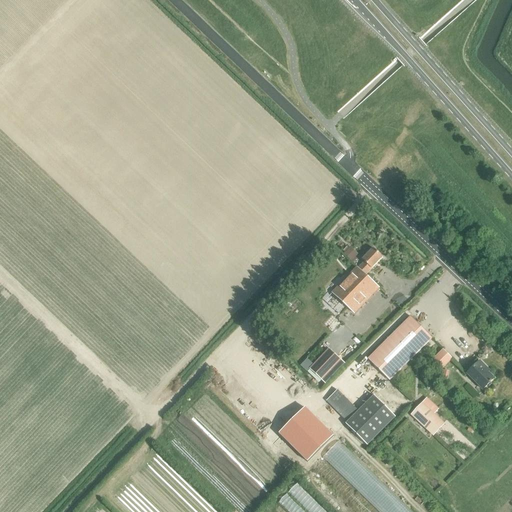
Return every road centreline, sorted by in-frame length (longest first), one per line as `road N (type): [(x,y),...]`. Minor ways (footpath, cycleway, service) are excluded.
road 1 (unclassified): [(511,319),(173,0)]
road 2 (primary): [(350,0),(511,176)]
road 3 (primary): [(511,153),(374,0)]
road 4 (track): [(511,242),(426,147)]
